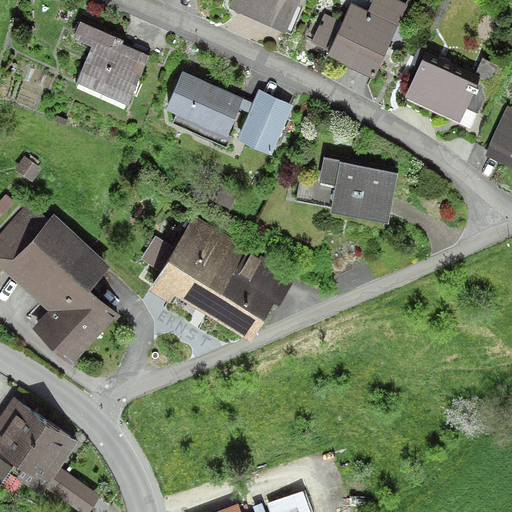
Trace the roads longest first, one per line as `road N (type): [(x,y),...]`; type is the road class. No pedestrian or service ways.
road 1 (residential): [(129,0),(262,57),(453,164),(508,227)]
road 2 (tertiary): [(148,511),(134,472),(104,429),(0,355)]
